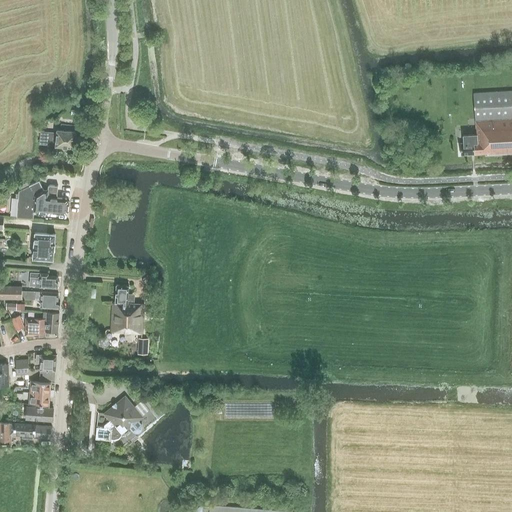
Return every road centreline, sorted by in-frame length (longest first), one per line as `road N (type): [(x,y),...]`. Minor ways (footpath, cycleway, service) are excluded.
road 1 (secondary): [(105,142),(376,190),(511,189)]
road 2 (secondary): [(68,344),(81,228),(105,142)]
road 3 (secondary): [(53,511),(68,344)]
road 4 (secondary): [(105,142),(109,0)]
